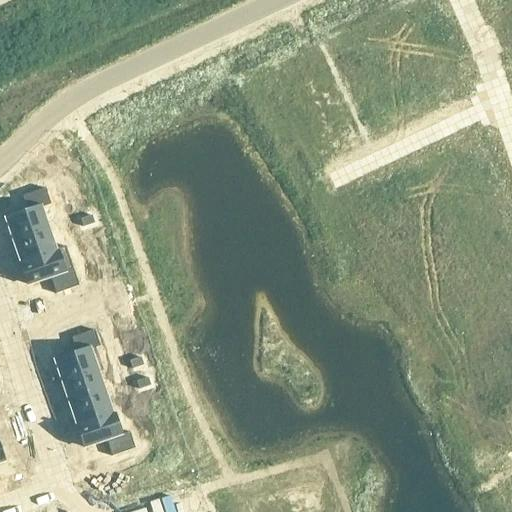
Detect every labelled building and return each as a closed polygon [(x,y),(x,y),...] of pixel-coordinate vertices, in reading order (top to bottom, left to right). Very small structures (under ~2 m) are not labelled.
[(511,0),(498,0),(502,9),(511,4),(511,0)] [(395,16),(371,28),(389,67),(434,46),(422,21),(402,31),(395,16)] [(434,46),(389,67),(407,105),(426,96),(420,82),(445,70),(434,46)] [(462,147),(437,159),(456,200),(476,191),(482,204),(500,196),(484,164),(472,169),(462,147)] [(421,192),(411,198),(424,227),(437,221),(432,212),(456,200),(437,159),(411,171),(421,192)] [(27,213),(6,220),(13,243),(49,231),(41,209),(50,206),(44,189),(21,197),(27,213)] [(341,204),(339,204),(361,250),(362,250),(361,248),(387,236),(388,238),(389,237),(389,235),(399,230),(389,208),(378,214),(368,191),(366,192),(367,194),(342,206),(341,204)] [(91,216),(79,220),(82,228),(94,224),(91,216)] [(49,231),(13,243),(21,263),(56,251),(55,250),(49,231)] [(56,251),(21,263),(28,286),(50,278),(55,295),(78,287),(64,247),(55,250),(56,251)] [(76,355),(55,362),(62,385),(98,373),(98,374),(102,372),(94,349),(99,347),(93,331),(70,339),(76,355)] [(140,358),(129,362),(131,370),(143,366),(140,358)] [(475,368),(458,379),(468,394),(448,407),(480,457),(507,440),(494,420),(504,414),(475,368)] [(98,373),(62,385),(70,405),(105,393),(98,374),(98,373)] [(147,378),(136,382),(138,390),(150,386),(147,378)] [(105,393),(70,405),(77,426),(112,414),(105,393)] [(112,414),(77,426),(84,448),(106,441),(111,457),(134,449),(128,433),(119,436),(112,414)]
